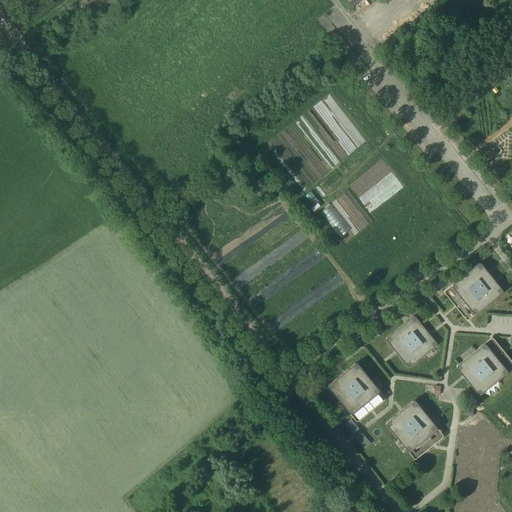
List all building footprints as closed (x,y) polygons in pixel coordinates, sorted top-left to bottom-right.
[(479,263),(478,263),(453,284),(452,285),(452,286),(452,287),(460,297),(473,313),(474,313),(474,314),(475,314),(476,314),(476,313),(502,292),(503,291),(503,290),(502,290),(502,289),(482,264),(481,263),(480,263),(479,263)] [(386,340),(407,366),(408,366),(408,367),(409,367),(410,367),(411,366),(436,346),(437,345),(437,344),(437,343),(436,342),(416,317),(415,317),(415,316),(414,316),(413,316),(387,337),(386,338),(386,339),(386,340)] [(377,333),(372,327),(363,334),(368,340),(377,333)] [(363,345),(357,339),(348,346),(353,353),(363,345)] [(484,344),(483,344),(457,365),(457,366),(457,367),(457,368),(478,394),(479,394),(480,394),(481,394),(506,373),(507,373),(507,372),(507,371),(507,370),(486,344),(485,344),(484,344)] [(328,387),(350,413),(351,414),(352,414),(353,413),(378,393),(379,392),(379,391),(379,390),(379,389),(358,364),(357,363),(356,363),(355,363),(329,385),(328,385),(328,386),(328,387)] [(387,425),(408,451),(409,451),(410,451),(436,430),(437,430),(437,429),(437,428),(437,427),(416,401),(415,401),(414,400),(413,401),(387,422),(386,423),(386,424),(387,425)] [(352,433),(359,428),(351,419),(345,424),(352,433)] [(460,462),(492,460),(490,428),(457,430),(460,462)] [(363,434),(357,439),(364,448),(370,443),(363,434)]
